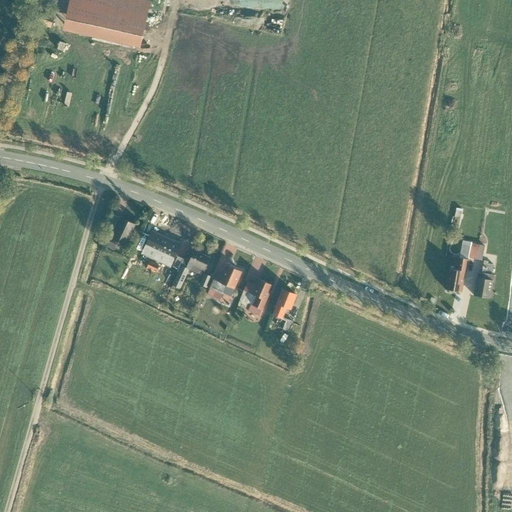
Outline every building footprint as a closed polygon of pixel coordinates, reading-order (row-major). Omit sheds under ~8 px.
[(73,0),(67,29),(143,46),(153,1),(149,0),(73,0)] [(54,17),(40,11),(36,22),(50,28),(54,17)] [(115,227),(120,215),(113,213),(108,224),(115,227)] [(124,246),(135,223),(122,217),(111,240),(117,243),(124,246)] [(152,232),(145,246),(172,259),(178,245),(152,232)] [(114,249),(117,243),(111,240),(109,239),(106,246),(114,249)] [(471,241),(468,256),(482,259),(485,244),(471,241)] [(186,267),(189,268),(199,273),(201,268),(205,269),(210,257),(193,249),(191,254),(186,267)] [(186,267),(191,254),(185,252),(183,257),(180,265),(181,265),(186,267)] [(180,265),(183,257),(177,255),(173,265),(180,267),(181,265),(180,265)] [(449,264),(445,288),(462,290),(467,257),(450,255),(449,264)] [(148,260),(145,267),(154,271),(157,264),(148,260)] [(234,288),(242,270),(228,263),(220,282),(234,288)] [(180,267),(172,286),(180,290),(189,268),(186,267),(181,265),(180,267)] [(477,269),(474,294),(490,297),(494,272),(477,269)] [(211,276),(204,273),(200,284),(207,287),(211,276)] [(219,279),(213,276),(209,286),(215,289),(219,279)] [(272,284),(257,278),(251,292),(251,293),(254,294),(250,304),(262,309),(272,284)] [(251,293),(251,292),(244,289),(240,299),(250,304),(254,294),(251,293)] [(286,307),(290,309),(295,294),(282,289),(276,304),(286,307)] [(286,307),(276,304),(273,314),(282,317),(286,307)] [(293,318),(286,316),(282,326),(289,329),(293,318)]
